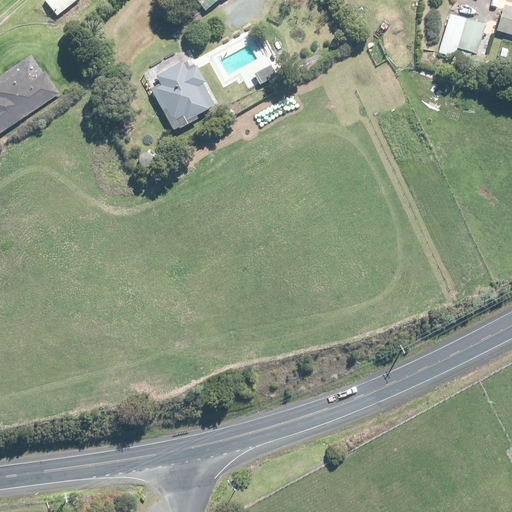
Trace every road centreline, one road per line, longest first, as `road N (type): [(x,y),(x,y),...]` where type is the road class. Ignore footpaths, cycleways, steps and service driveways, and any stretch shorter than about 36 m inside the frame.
road 1 (secondary): [(511,325),(343,404),(180,451)]
road 2 (secondary): [(180,451),(0,479)]
